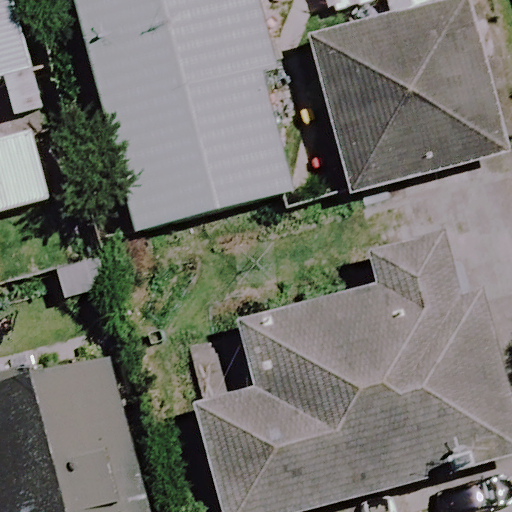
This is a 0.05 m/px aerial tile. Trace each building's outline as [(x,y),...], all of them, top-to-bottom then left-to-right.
[(0,0),(0,89),(32,81),(11,0),(0,0)] [(298,202),(247,0),(71,0),(133,243),(298,202)] [(511,129),(474,0),(445,0),(308,40),(356,205),(511,159),(511,129)] [(0,223),(48,215),(35,142),(0,148),(0,223)] [(343,511),(511,470),(511,442),(471,278),(245,333),(263,404),(196,420),(217,511),(343,511)] [(0,511),(138,511),(102,375),(0,402),(0,511)]
